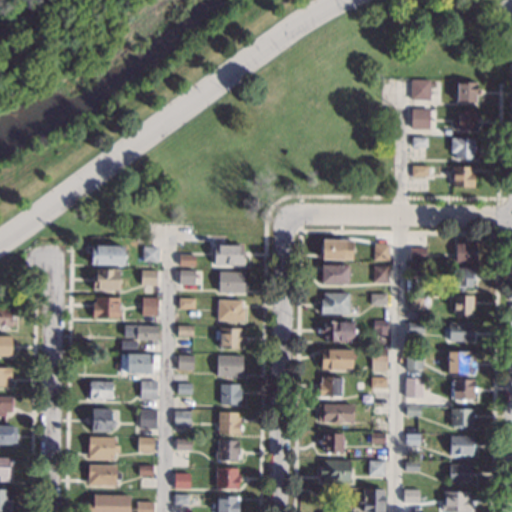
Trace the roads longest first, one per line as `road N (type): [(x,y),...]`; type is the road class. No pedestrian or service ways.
road 1 (residential): [(341,0),(302,19),(0,239)]
road 2 (residential): [(276,511),(288,221)]
road 3 (residential): [(52,254),(47,511)]
road 4 (residential): [(511,218),(288,221)]
